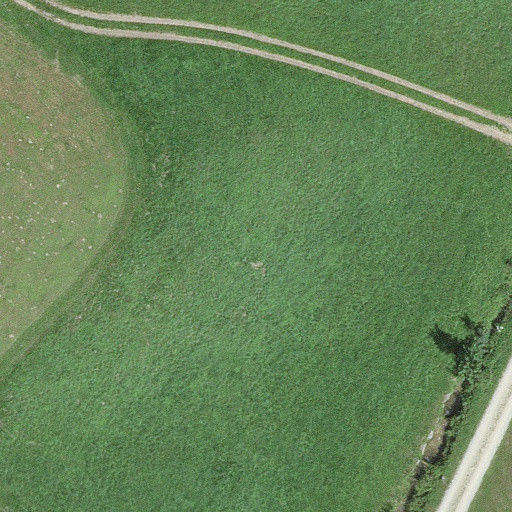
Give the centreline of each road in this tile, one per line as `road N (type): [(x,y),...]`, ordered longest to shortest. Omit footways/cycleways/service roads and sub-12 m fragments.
road 1 (track): [(2,0),(75,27),(215,31),(511,136)]
road 2 (track): [(511,383),(448,511)]
